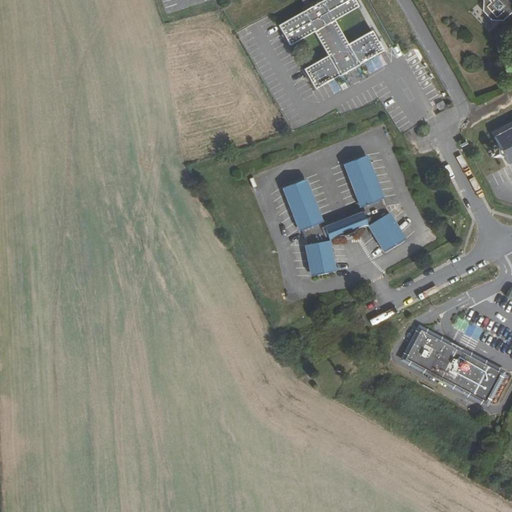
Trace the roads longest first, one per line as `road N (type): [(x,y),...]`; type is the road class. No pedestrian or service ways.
road 1 (unknown): [(446,143),(396,90),(379,87),(321,109),(265,30)]
road 2 (residential): [(500,248),(373,314)]
road 3 (residential): [(448,128),(448,150),(500,248)]
